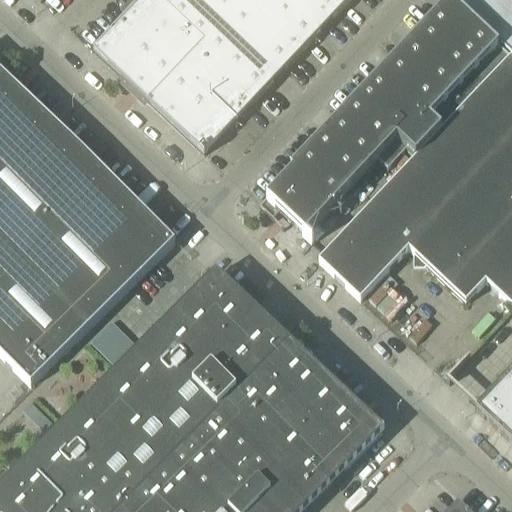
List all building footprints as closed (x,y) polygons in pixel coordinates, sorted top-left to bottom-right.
[(143,0),(92,55),(138,98),(138,99),(203,160),(353,0),(143,0)] [(511,0),(458,0),(452,6),(511,62),(511,0)] [(414,164),(509,62),(508,64),(451,8),(445,13),(443,12),(289,176),(291,178),(276,194),(275,194),(258,212),(273,226),(273,225),(272,224),(278,217),(301,239),(310,248),(311,247),(306,241),(334,211),(332,210),(375,164),(386,174),(405,155),(414,164)] [(511,64),(509,62),(414,164),(317,267),(359,306),(407,254),(413,260),(414,260),(415,261),(415,270),(424,270),(425,270),(424,270),(465,308),(484,287),(511,313),(511,64)] [(0,361),(31,392),(50,374),(49,374),(170,253),(175,248),(174,248),(147,221),(128,202),(94,168),(0,78),(0,361)] [(181,312),(91,402),(57,436),(57,435),(38,455),(0,492),(0,511),(306,511),(381,437),(255,317),(214,279),(181,312)] [(112,370),(133,349),(110,327),(90,348),(112,370)] [(511,373),(474,414),(511,449),(511,373)]
